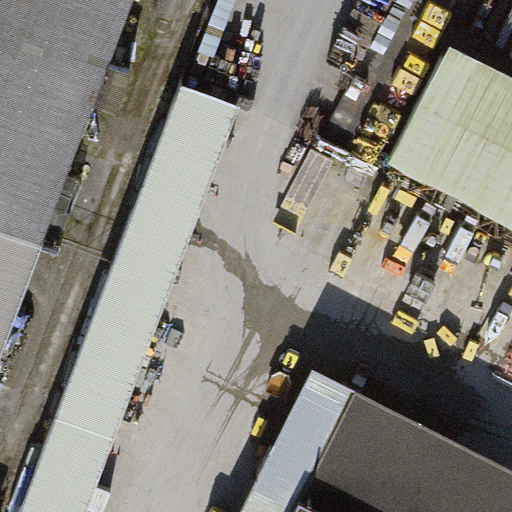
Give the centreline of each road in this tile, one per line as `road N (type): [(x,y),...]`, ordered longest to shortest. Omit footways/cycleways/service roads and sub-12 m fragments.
road 1 (unknown): [(251,267),(511,403)]
road 2 (unknown): [(251,267),(356,0)]
road 3 (unknown): [(162,511),(251,267)]
